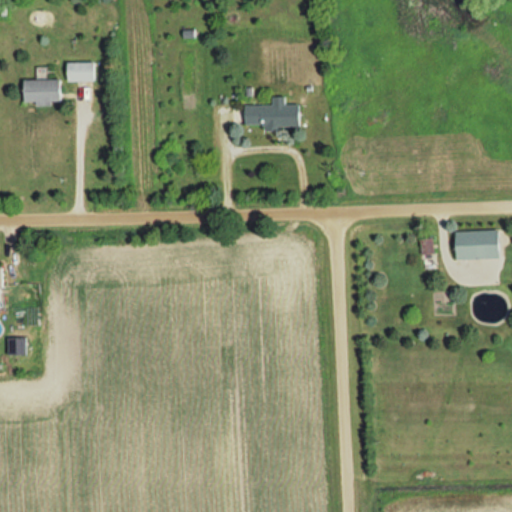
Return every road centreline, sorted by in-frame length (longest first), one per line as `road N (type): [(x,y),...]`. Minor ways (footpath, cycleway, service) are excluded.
road 1 (residential): [(0,219),(511,198)]
road 2 (residential): [(352,511),(337,208)]
